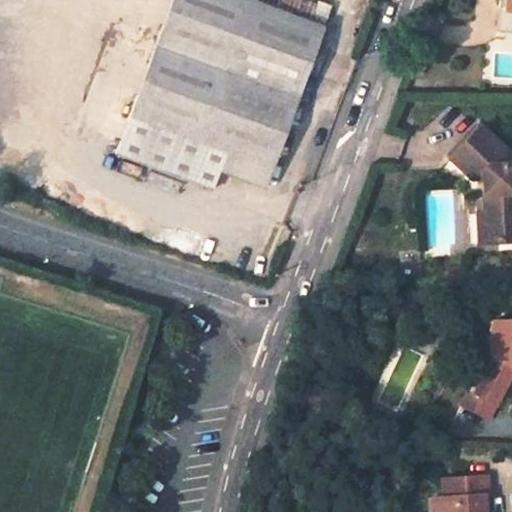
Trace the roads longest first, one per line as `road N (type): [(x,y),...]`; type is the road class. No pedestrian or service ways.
road 1 (residential): [(284,329),(408,0)]
road 2 (residential): [(0,230),(284,329)]
road 3 (residential): [(227,511),(284,329)]
